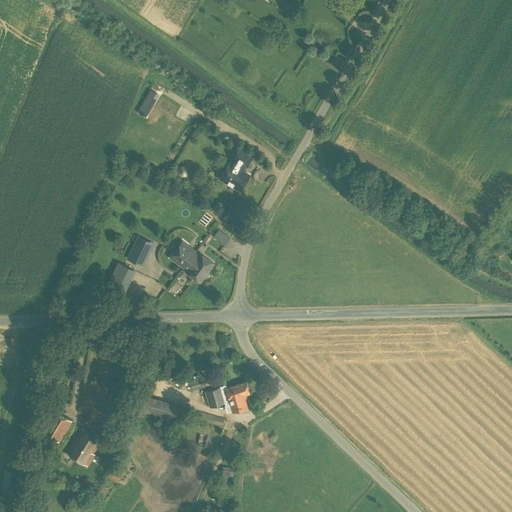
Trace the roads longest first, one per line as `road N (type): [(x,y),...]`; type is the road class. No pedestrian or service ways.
road 1 (unclassified): [(239,318),(245,251),(256,225),(387,0)]
road 2 (tertiary): [(239,318),(511,309)]
road 3 (unclassified): [(413,511),(249,352),(239,318)]
road 4 (tertiary): [(0,322),(239,318)]
